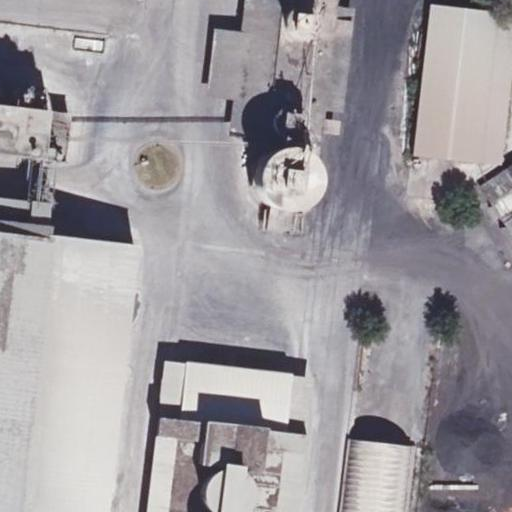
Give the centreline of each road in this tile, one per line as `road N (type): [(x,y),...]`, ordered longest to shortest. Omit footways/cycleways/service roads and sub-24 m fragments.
road 1 (unclassified): [(270,242),(306,235),(327,212),(399,0)]
road 2 (unknown): [(336,254),(313,511)]
road 3 (unclassified): [(145,334),(212,299),(336,254)]
road 4 (unclassified): [(336,254),(429,269),(502,312),(511,332)]
road 5 (unclassified): [(193,153),(178,299),(145,334)]
road 6 (unclassified): [(145,334),(115,401),(103,511)]
road 7 (unclassified): [(87,191),(113,234),(145,334)]
road 8 (unclassified): [(87,191),(111,125),(171,117)]
road 9 (unclassified): [(193,153),(203,191),(231,233),(270,242)]
